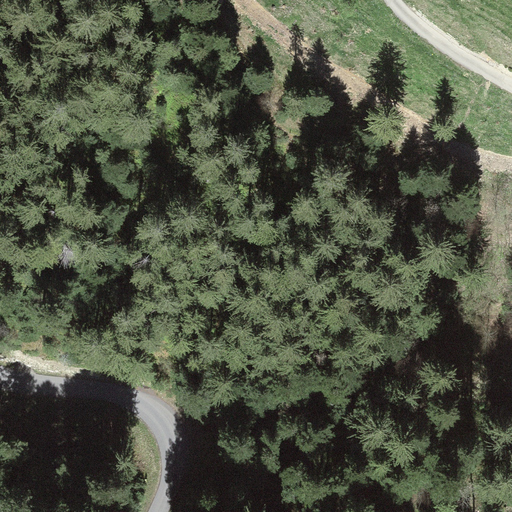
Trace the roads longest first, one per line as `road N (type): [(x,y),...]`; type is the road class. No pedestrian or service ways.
road 1 (track): [(0,377),(124,395),(155,412),(174,454),(157,511)]
road 2 (track): [(397,0),(511,85)]
